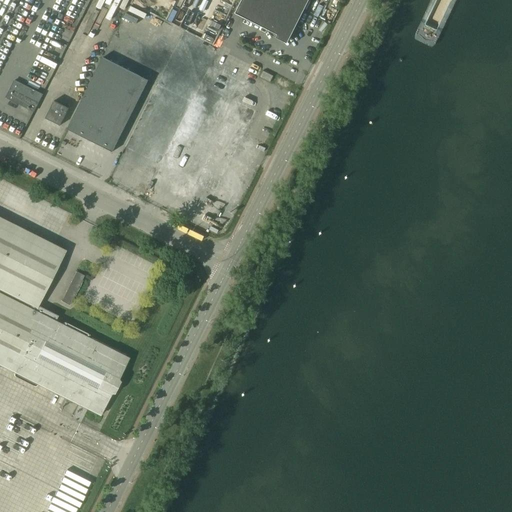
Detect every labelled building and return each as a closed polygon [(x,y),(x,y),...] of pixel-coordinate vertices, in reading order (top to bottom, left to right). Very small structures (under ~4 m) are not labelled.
[(288,40),(308,0),(241,0),(235,13),(288,40)] [(195,183),(216,192),(253,108),(237,101),(246,81),(209,65),(218,46),(178,28),(126,147),(159,162),(153,174),(192,190),(195,183)] [(103,58),(67,129),(112,152),(148,81),(103,58)] [(262,71),(259,77),(269,83),(273,76),(262,71)] [(34,112),(43,94),(15,80),(6,97),(34,112)] [(50,110),(46,118),(45,118),(60,126),(69,109),(54,101),(50,110)] [(0,216),(0,365),(99,414),(128,357),(55,320),(57,316),(38,306),(66,250),(0,216)] [(76,272),(62,301),(69,305),(83,275),(76,272)] [(70,511),(73,504),(47,495),(40,511),(70,511)]
